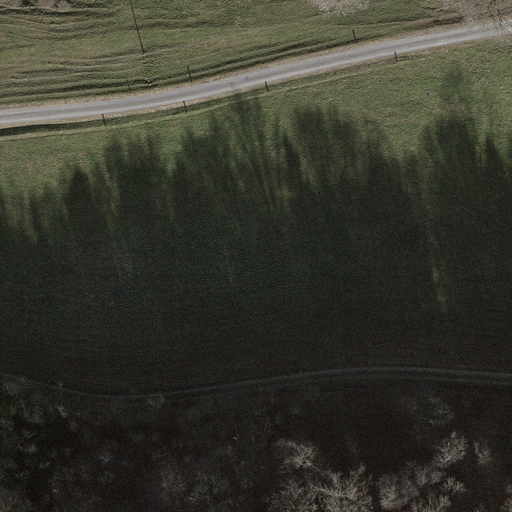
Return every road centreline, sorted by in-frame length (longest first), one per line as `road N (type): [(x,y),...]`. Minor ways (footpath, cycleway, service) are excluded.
road 1 (unclassified): [(0,118),(144,102),(511,21)]
road 2 (track): [(511,378),(362,371),(111,402),(0,377)]
